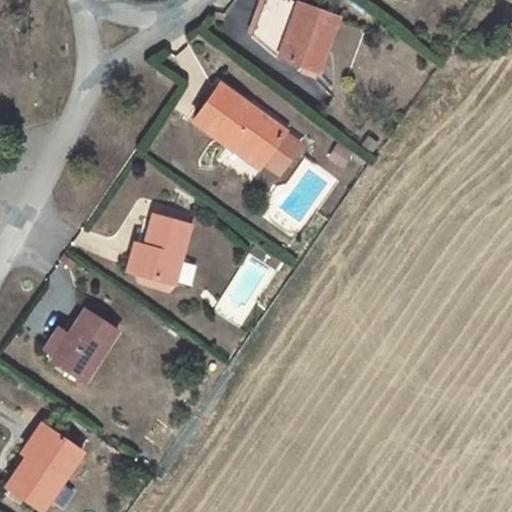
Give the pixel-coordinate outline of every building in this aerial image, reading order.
[(280,59),(321,73),(340,19),(283,0),(266,0),(253,40),(280,59)] [(194,123),(226,146),(229,142),(261,166),(262,165),(279,178),(302,147),(284,134),(220,87),(194,123)] [(226,146),(259,170),(261,166),(229,142),(226,146)] [(137,275),(174,286),(191,226),(154,216),(145,247),(137,275)] [(137,275),(145,247),(136,244),(128,273),(137,275)] [(84,312),(67,338),(56,355),(52,362),(86,383),(118,332),(84,312)] [(46,349),(56,355),(67,338),(58,332),(46,349)] [(32,461),(52,433),(41,426),(22,455),(28,459),(32,461)] [(28,459),(9,486),(7,489),(43,511),(82,454),(52,433),(32,461),(28,459)]
